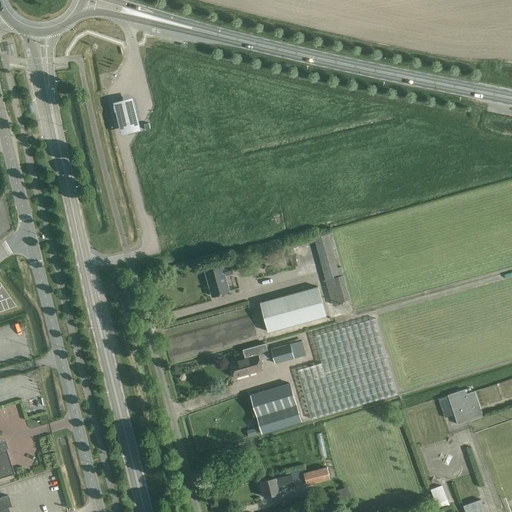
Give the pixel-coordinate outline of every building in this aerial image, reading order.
[(116,99),(112,100),(121,132),(124,132),(136,128),(140,127),(139,123),(134,101),(132,95),(116,99)] [(328,233),(314,237),(333,305),(350,300),(341,267),(338,268),(336,261),(328,233)] [(292,244),(287,245),(292,267),(298,266),(292,244)] [(230,266),(223,268),(222,266),(205,271),(212,296),(229,291),(225,276),(233,274),(230,266)] [(318,287),(260,303),(268,332),(326,316),(318,287)] [(315,336),(322,362),(297,370),(311,418),(398,393),(377,318),(315,336)] [(291,343),(271,349),(275,364),(295,358),(294,358),(306,355),(302,340),(301,339),(293,341),(294,343),(291,343)] [(243,350),(245,359),(231,363),(234,376),(263,368),(260,360),(270,357),(266,343),(243,350)] [(511,377),(498,382),(472,392),(470,388),(465,390),(465,389),(447,395),(457,425),(483,416),(480,407),(511,396),(511,377)] [(257,417),(297,404),(290,382),(250,394),(257,417)] [(297,404),(257,417),(262,434),(302,422),(297,404)] [(0,477),(14,473),(6,446),(5,446),(5,444),(0,442),(0,477)] [(291,475),(276,478),(261,481),(265,497),(280,493),(279,490),(295,486),(294,483),(306,480),(307,486),(330,480),(327,467),(320,468),(319,464),(307,467),(308,472),(304,473),(303,468),(290,471),(291,475)] [(438,507),(450,503),(443,484),(431,488),(438,507)] [(348,486),(343,488),(347,500),(352,498),(348,486)] [(9,510),(8,507),(11,506),(8,495),(0,497),(0,511),(9,511),(9,510)] [(485,511),(481,499),(463,506),(465,511),(485,511)]
